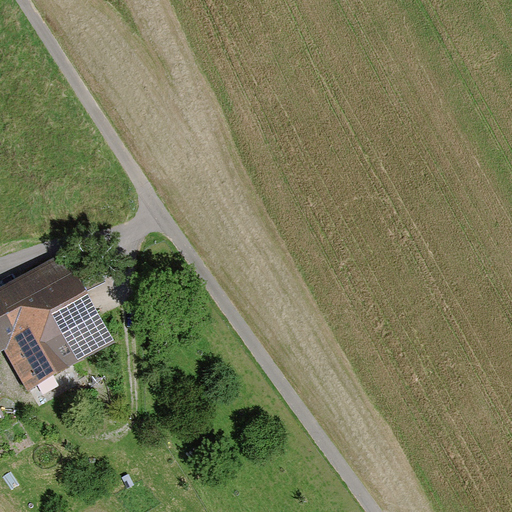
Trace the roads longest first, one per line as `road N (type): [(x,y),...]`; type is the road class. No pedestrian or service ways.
road 1 (track): [(376,511),(155,208)]
road 2 (track): [(155,208),(29,0)]
road 3 (track): [(155,208),(118,231),(0,267)]
